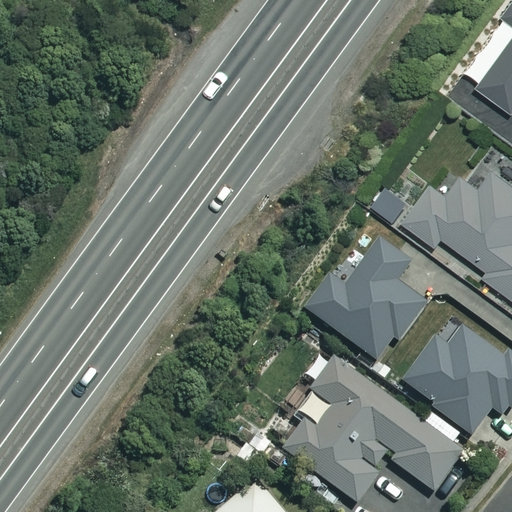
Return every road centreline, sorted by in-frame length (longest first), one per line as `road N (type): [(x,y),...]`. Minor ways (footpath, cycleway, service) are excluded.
road 1 (trunk): [(365,0),(0,497)]
road 2 (trunk): [(0,405),(297,0)]
